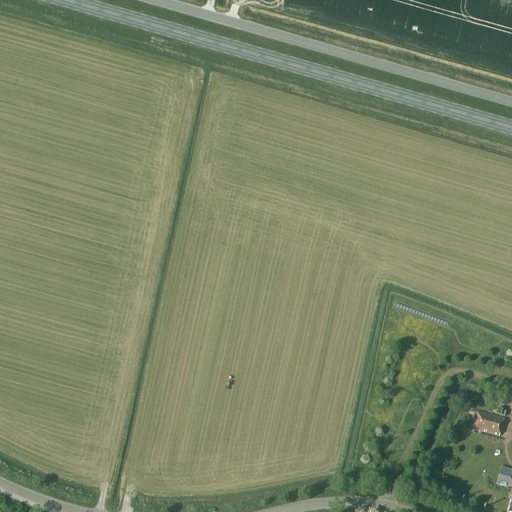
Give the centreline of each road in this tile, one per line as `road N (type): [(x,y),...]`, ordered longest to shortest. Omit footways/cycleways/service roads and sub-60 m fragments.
road 1 (primary): [(511,127),(66,0)]
road 2 (unclassified): [(155,0),(511,101)]
road 3 (unclassified): [(408,511),(336,503),(278,511)]
